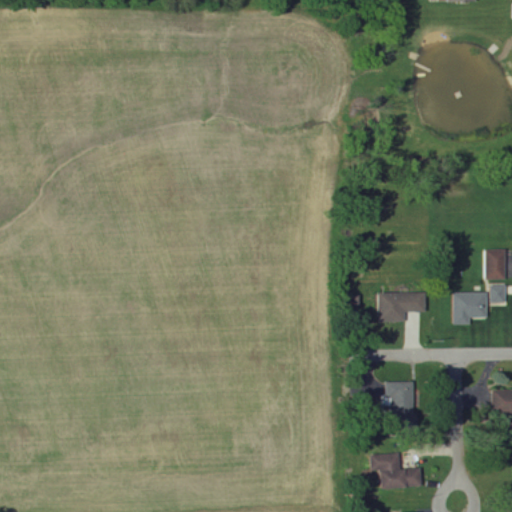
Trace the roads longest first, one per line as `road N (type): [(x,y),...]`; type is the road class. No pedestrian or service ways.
road 1 (residential): [(360,353),(511,351)]
road 2 (residential): [(449,351),(464,497)]
